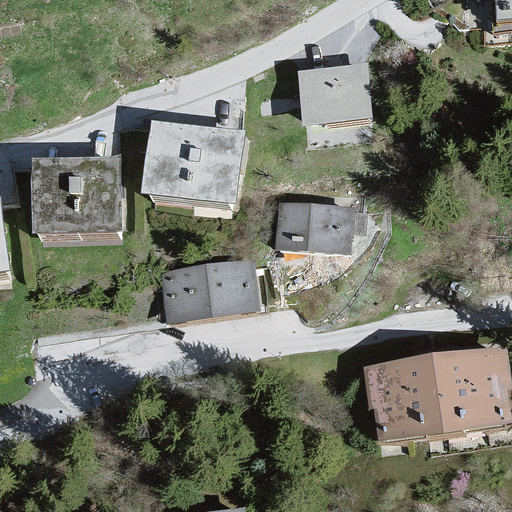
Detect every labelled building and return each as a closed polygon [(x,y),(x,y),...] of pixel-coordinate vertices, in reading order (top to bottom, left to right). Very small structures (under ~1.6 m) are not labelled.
[(303,82),(310,141),(377,133),(370,74),(303,82)] [(160,134),(152,208),(245,218),(253,144),(160,134)] [(43,171),(45,247),(133,244),(131,168),(43,171)] [(0,211),(0,289),(19,287),(9,210),(0,211)] [(356,218),(275,214),(278,268),(358,271),(356,218)] [(259,266),(164,273),(184,334),(270,323),(259,266)] [(511,405),(504,350),(371,369),(381,435),(511,415),(511,405)]
